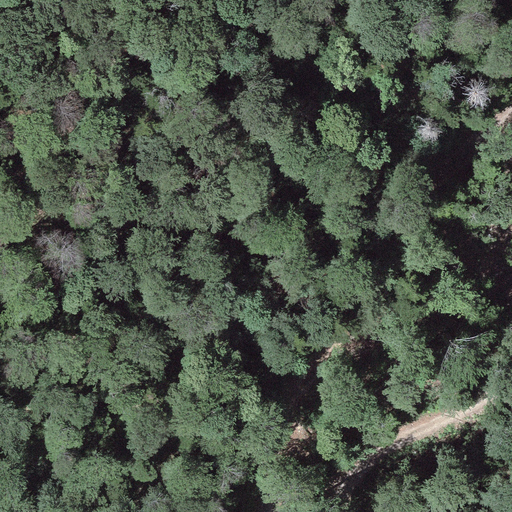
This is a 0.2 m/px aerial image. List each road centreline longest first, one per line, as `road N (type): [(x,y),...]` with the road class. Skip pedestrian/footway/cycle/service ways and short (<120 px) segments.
road 1 (track): [(267,511),(267,460),(284,405),(365,323),(432,174),(511,101)]
road 2 (track): [(511,376),(460,413),(378,449),(354,470),(333,511)]
